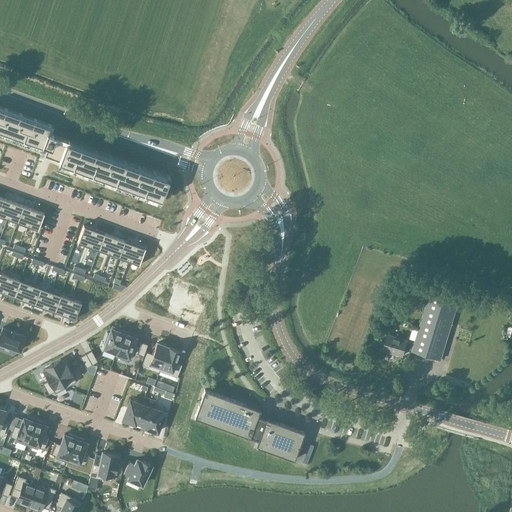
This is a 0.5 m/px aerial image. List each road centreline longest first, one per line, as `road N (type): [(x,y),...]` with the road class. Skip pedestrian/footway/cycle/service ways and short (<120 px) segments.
road 1 (residential): [(511,437),(337,387),(307,371),(276,320),(282,224),(256,190)]
road 2 (unclassified): [(0,91),(209,167)]
road 3 (unknown): [(170,451),(197,319),(183,245)]
road 4 (residential): [(0,178),(183,245)]
road 5 (unclassified): [(243,152),(268,89),(333,0)]
road 6 (residential): [(160,448),(0,390)]
